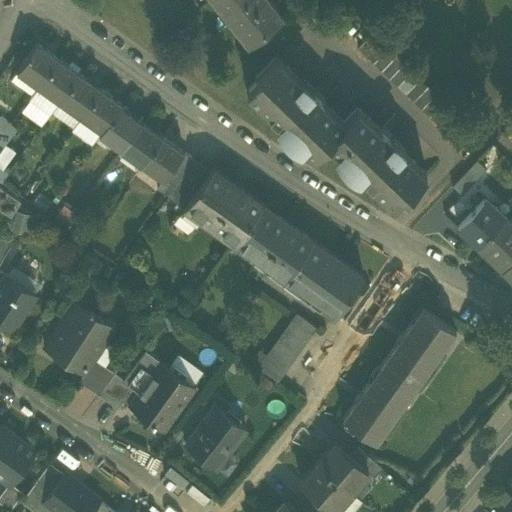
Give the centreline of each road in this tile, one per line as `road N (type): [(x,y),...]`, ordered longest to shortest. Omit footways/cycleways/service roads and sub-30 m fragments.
road 1 (residential): [(410,247),(43,0)]
road 2 (residential): [(223,511),(312,405),(326,369),(410,247)]
road 3 (residential): [(0,383),(176,511)]
